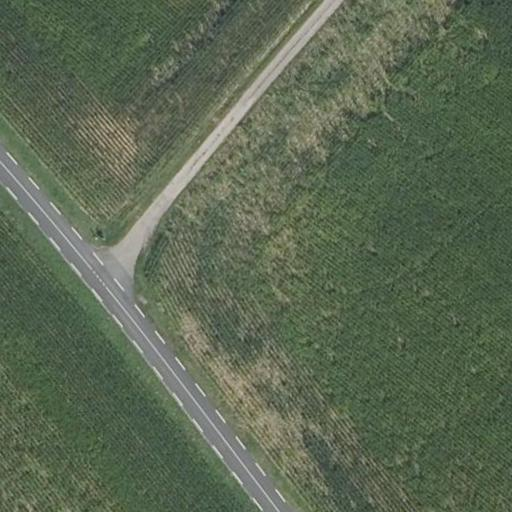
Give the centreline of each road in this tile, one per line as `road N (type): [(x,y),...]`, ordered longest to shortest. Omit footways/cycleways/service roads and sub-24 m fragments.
road 1 (unclassified): [(101,280),(334,0)]
road 2 (tertiary): [(101,280),(273,511)]
road 3 (tertiary): [(0,161),(101,280)]
